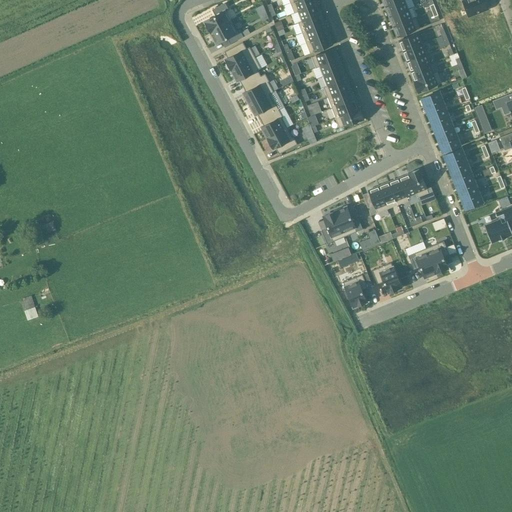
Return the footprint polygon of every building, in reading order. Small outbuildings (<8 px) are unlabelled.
[(315,0),(296,0),(290,3),(294,13),(298,12),(298,11),(317,4),(315,0)] [(404,0),(400,0),(385,6),(389,16),(408,9),(404,0)] [(463,0),(464,0),(462,1),(468,17),(488,9),(484,0),(463,0)] [(216,17),(205,23),(211,34),(231,23),(225,13),(229,11),(226,4),(213,11),(216,17)] [(265,11),(263,4),(257,8),(260,14),(265,11)] [(298,12),(302,21),(321,14),(317,4),(298,11),(298,12)] [(408,9),(389,16),(393,26),(412,19),(411,19),(408,9)] [(302,21),(298,22),(302,33),(325,24),(321,14),(302,21)] [(412,19),(393,26),(397,37),(420,28),(415,17),(411,19),(412,19)] [(275,20),(276,29),(283,28),(282,19),(275,20)] [(231,23),(211,34),(217,45),(228,39),(231,45),(244,38),(240,32),(236,34),(231,23)] [(325,24),(302,33),(306,43),(329,34),(325,24)] [(403,51),(421,44),(417,33),(398,41),(401,48),(402,51),(403,51)] [(329,34),(306,43),(310,53),(333,44),(329,34)] [(226,57),(223,59),(226,64),(227,63),(231,71),(251,60),(246,51),(247,50),(243,42),(224,53),(226,57)] [(407,61),(425,54),(421,44),(403,51),(403,52),(404,55),(407,61)] [(334,48),(311,57),(316,68),(320,66),(319,66),(338,59),(334,48)] [(410,71),(429,64),(425,54),(407,61),(409,68),(410,71)] [(342,69),(338,59),(319,66),(320,66),(323,76),(342,69)] [(231,71),(230,71),(230,73),(231,73),(236,83),(239,82),(242,87),(261,77),(257,69),(256,70),(251,60),(231,71)] [(433,74),(433,73),(429,64),(410,71),(411,72),(412,75),(414,81),(433,74)] [(323,76),(327,86),(346,79),(342,69),(323,76)] [(441,83),(437,72),(433,73),(433,74),(414,81),(413,81),(414,82),(415,85),(418,93),(422,91),(422,90),(441,83)] [(245,92),(242,94),(248,105),(269,94),(264,85),(265,84),(261,77),(242,87),(245,92)] [(327,86),(323,87),(327,98),(350,89),(346,79),(327,86)] [(350,89),(327,98),(331,108),(354,99),(350,89)] [(443,102),(439,91),(421,98),(425,109),(443,102)] [(269,94),(248,105),(254,117),(257,116),(260,121),(279,111),(275,103),(274,104),(269,94)] [(511,118),(511,100),(506,103),(503,96),(489,102),(492,111),(497,109),(500,116),(506,114),(509,120),(511,118)] [(354,99),(331,108),(335,118),(358,109),(358,108),(354,99)] [(447,113),(443,102),(425,109),(429,120),(447,113)] [(481,105),(475,108),(479,120),(486,117),(481,105)] [(358,109),(335,118),(339,128),(359,121),(363,120),(359,108),(358,108),(358,109)] [(263,126),(260,128),(266,138),(265,138),(266,140),(267,139),(287,128),(282,119),(283,118),(279,111),(260,121),(263,126)] [(452,124),(447,113),(429,120),(434,131),(452,124)] [(456,134),(452,124),(434,131),(438,141),(456,134)] [(287,128),(267,139),(271,147),(270,147),(273,152),(276,150),(278,155),(298,145),(293,137),(292,138),(287,128)] [(511,132),(500,138),(505,150),(511,147),(511,149),(511,132)] [(460,145),(456,134),(438,141),(442,152),(460,145)] [(466,159),(461,148),(443,155),(448,166),(466,159)] [(331,159),(316,166),(321,177),(336,170),(331,159)] [(470,170),(466,159),(448,166),(452,177),(470,170)] [(316,168),(311,171),(314,177),(320,175),(316,168)] [(408,173),(408,174),(409,174),(416,193),(427,189),(420,173),(421,173),(420,169),(408,173)] [(474,180),(470,170),(452,177),(456,187),(474,180)] [(300,177),(305,186),(315,181),(309,172),(300,177)] [(416,193),(409,174),(408,174),(399,178),(406,197),(416,193)] [(399,178),(389,182),(396,201),(406,197),(399,178)] [(478,191),(474,180),(456,187),(460,198),(478,191)] [(389,182),(379,186),(386,205),(396,201),(389,182)] [(379,186),(368,190),(376,209),(386,205),(379,186)] [(483,202),(478,191),(460,198),(465,209),(483,202)] [(498,220),(484,226),(491,243),(498,240),(499,241),(505,238),(505,237),(511,234),(511,232),(509,225),(511,223),(511,206),(496,213),(498,220)] [(467,221),(486,215),(484,209),(465,215),(467,221)] [(350,210),(339,215),(347,235),(358,231),(360,235),(367,232),(361,218),(355,221),(350,210)] [(332,230),(325,233),(331,247),(338,244),(336,239),(347,235),(339,215),(327,219),(332,230)] [(37,227),(40,235),(55,230),(52,222),(37,227)] [(380,242),(375,230),(368,233),(370,238),(373,245),(380,242)] [(433,247),(422,251),(431,272),(442,267),(438,256),(444,253),(438,239),(432,242),(433,247)] [(410,251),(403,254),(409,268),(415,265),(419,276),(431,272),(422,251),(412,256),(410,251)] [(340,259),(337,252),(331,255),(334,262),(340,259)] [(356,253),(350,256),(353,263),(359,260),(356,253)] [(373,266),(366,269),(372,282),(378,280),(383,291),(396,286),(387,265),(375,270),(373,266)] [(341,288),(339,289),(342,296),(344,296),(348,305),(361,300),(357,289),(363,286),(357,272),(350,275),(352,280),(340,285),(341,288)] [(20,299),(28,320),(38,316),(31,296),(20,299)]
